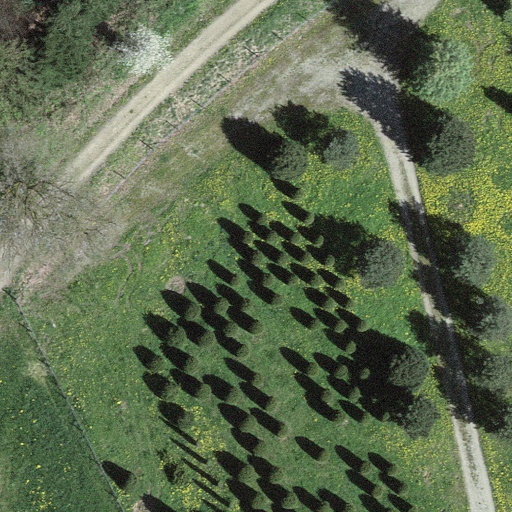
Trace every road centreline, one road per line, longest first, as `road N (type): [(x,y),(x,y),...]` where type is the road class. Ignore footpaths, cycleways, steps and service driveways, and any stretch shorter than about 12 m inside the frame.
road 1 (track): [(0,276),(267,106),(369,77),(433,0)]
road 2 (track): [(369,77),(472,511)]
road 3 (track): [(257,0),(22,197),(0,236)]
